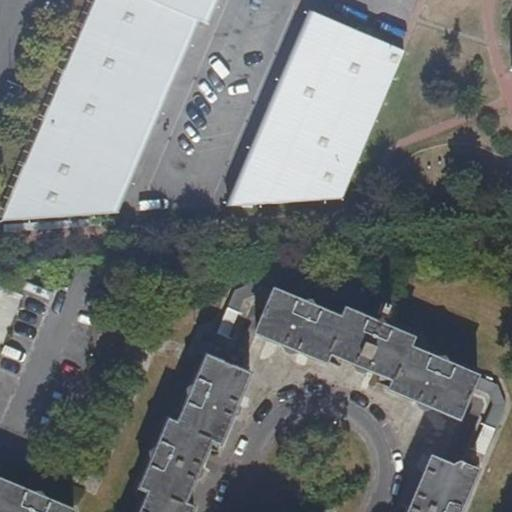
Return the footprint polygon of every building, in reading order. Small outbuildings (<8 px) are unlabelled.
[(96,0),(0,220),(0,243),(106,237),(112,226),(109,226),(192,35),(197,37),(200,37),(201,34),(215,0),(96,0)] [(305,24),(241,168),(335,209),(400,64),(305,24)] [(335,209),(241,168),(217,223),(330,218),(335,209)] [(0,345),(21,294),(0,285),(0,345)] [(341,332),(276,304),(258,345),(327,374),(331,366),(393,393),(390,402),(456,430),(474,389),(409,360),(412,351),(344,322),(341,332)] [(51,511),(0,490),(0,511),(186,511),(212,451),(221,454),(249,386),(208,369),(179,437),(171,433),(142,500),(151,504),(147,511),(51,511)] [(486,454),(494,428),(482,424),(473,450),(486,454)] [(464,511),(476,484),(461,477),(449,482),(428,474),(412,511),(464,511)]
